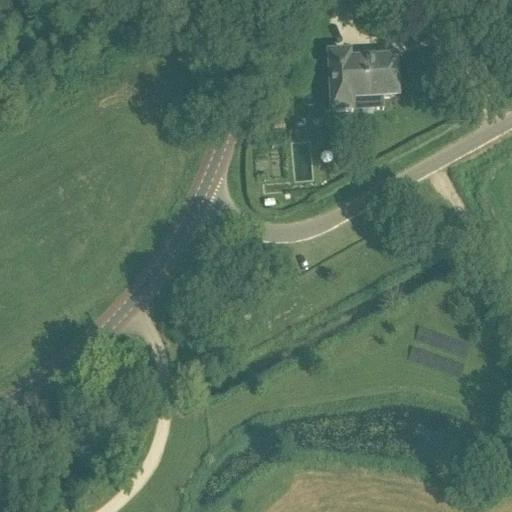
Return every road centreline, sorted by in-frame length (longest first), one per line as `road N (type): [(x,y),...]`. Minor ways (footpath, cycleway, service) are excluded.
road 1 (unclassified): [(511,121),(335,221),(294,233),(253,232),(197,206)]
road 2 (tertiary): [(0,407),(42,383),(125,310),(197,206)]
road 3 (tertiary): [(197,206),(237,107),(262,0)]
road 4 (track): [(449,155),(511,270)]
